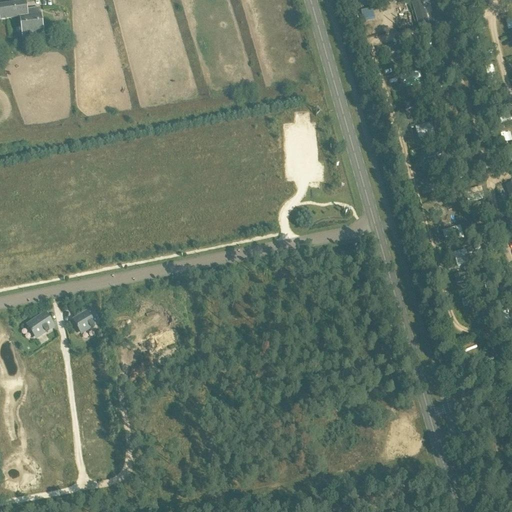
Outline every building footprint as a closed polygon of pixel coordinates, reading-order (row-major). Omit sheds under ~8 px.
[(421,0),(416,0),(411,2),(416,16),(417,15),(421,24),(430,21),(421,0)] [(459,0),(448,0),(449,3),(451,2),(454,11),(463,8),(459,0)] [(0,21),(19,18),(22,38),(42,35),(39,15),(27,17),(25,2),(0,5),(0,21)] [(371,11),(357,13),(358,20),(372,18),(371,11)] [(397,45),(378,50),(379,57),(399,52),(397,45)] [(443,49),(423,54),(425,61),(444,57),(443,49)] [(419,72),(399,77),(401,84),(421,79),(419,72)] [(447,74),(427,78),(428,85),(448,81),(447,74)] [(422,99),(402,104),(404,111),(423,107),(422,99)] [(455,122),(443,125),(445,130),(456,127),(455,122)] [(431,124),(414,128),(416,134),(432,130),(431,124)] [(440,148),(420,153),(422,160),(442,155),(440,148)] [(475,170),(458,174),(459,180),(476,176),(475,170)] [(446,176),(428,180),(429,187),(447,182),(446,176)] [(482,194),(465,198),(466,204),(484,200),(482,194)] [(451,201),(434,205),(435,212),(453,208),(451,201)] [(489,225),(469,230),(471,238),(492,232),(489,225)] [(461,227),(441,232),(443,239),(462,234),(461,227)] [(466,252),(448,256),(450,262),(467,258),(466,252)] [(503,268),(486,272),(487,279),(505,274),(503,268)] [(473,273),(453,278),(455,285),(474,280),(473,273)] [(511,289),(491,295),(493,303),(511,298),(511,289)] [(475,296),(461,300),(463,307),(477,304),(475,296)] [(91,311),(74,321),(78,327),(77,328),(78,329),(79,329),(81,333),(90,328),(90,329),(94,326),(98,323),(91,311)] [(506,333),(501,311),(494,313),(498,335),(506,333)] [(45,316),(28,326),(32,332),(31,333),(33,334),(36,338),(44,333),(45,333),(49,331),(48,330),(52,327),(45,316)]
